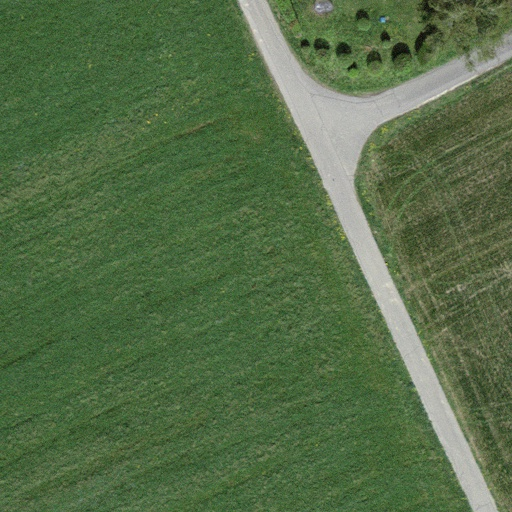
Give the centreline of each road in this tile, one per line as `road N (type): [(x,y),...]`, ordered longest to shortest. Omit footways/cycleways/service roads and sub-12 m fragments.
road 1 (track): [(482,511),(313,143)]
road 2 (residential): [(248,0),(313,143),(511,42)]
